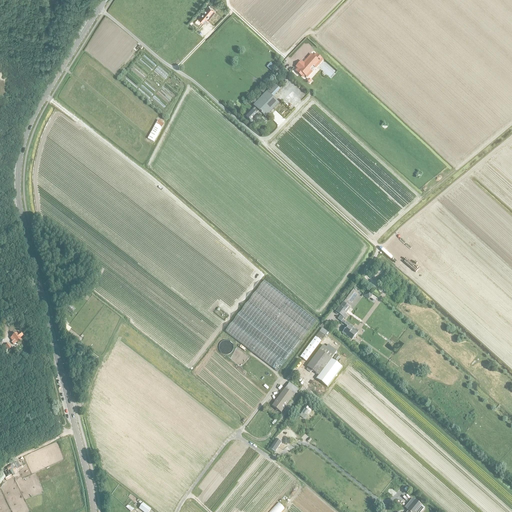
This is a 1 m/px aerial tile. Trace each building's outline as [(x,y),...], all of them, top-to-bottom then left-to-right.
[(208,6),(198,18),(202,21),(205,18),(208,21),(215,11),(208,6)] [(298,68),(296,71),(303,77),(305,75),(307,77),(312,71),(309,69),(313,65),(315,67),(322,60),(316,55),(314,57),(311,55),(307,60),(308,60),(304,64),(301,62),(297,67),(298,68)] [(256,108),(252,111),(258,117),(261,113),(266,117),(279,103),(267,92),(255,104),(254,105),(254,106),(256,108)] [(258,117),(252,111),(251,113),(249,111),(245,115),(247,117),(246,118),(249,121),(250,122),(252,123),(258,117)] [(161,128),(159,127),(161,125),(157,122),(156,124),(148,139),(154,142),(161,128)] [(278,372),(317,321),(265,281),(225,332),(278,372)] [(373,294),(368,290),(363,296),(368,300),(373,294)] [(335,312),(336,312),(335,313),(338,315),(338,314),(345,319),(348,316),(346,314),(351,308),(343,302),(335,312)] [(352,341),(352,340),(357,333),(352,329),(353,327),(346,321),(344,324),(347,327),(342,333),(352,341)] [(300,357),(306,362),(321,341),(321,342),(328,333),(322,328),(315,337),(300,357)] [(13,345),(16,343),(17,344),(21,341),(20,338),(23,336),(20,332),(17,335),(16,334),(12,336),(10,338),(13,342),(11,342),(13,345)] [(342,367),(331,359),(337,351),(328,345),(326,347),(323,345),(319,350),(306,367),(318,376),(316,379),(327,388),(342,367)] [(281,413),(298,390),(289,383),(272,406),(281,413),(282,413),(281,413)] [(269,450),(273,453),(280,443),(275,440),(272,444),(273,445),(269,450)] [(416,511),(422,506),(415,500),(407,510),(409,511),(408,511),(416,511)] [(148,511),(151,509),(143,503),(139,508),(143,511),(148,511)]
